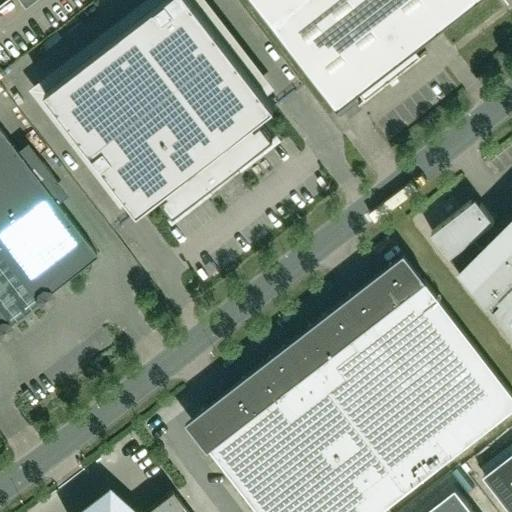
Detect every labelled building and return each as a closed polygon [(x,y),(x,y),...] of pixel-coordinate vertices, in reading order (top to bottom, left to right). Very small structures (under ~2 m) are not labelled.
[(275,103),(195,0),(159,0),(46,88),(139,208),(161,191),(163,189),(168,195),(162,200),(174,216),(175,215),(174,215),(203,193),(210,188),(212,191),(212,192),(213,192),(220,186),(218,183),(231,173),(233,176),(241,170),(240,169),(240,170),(237,166),(244,161),(272,139),(273,139),(261,123),(255,128),(251,122),(252,121),(275,103)] [(253,0),(337,109),(359,92),(360,92),(364,98),(359,102),(360,103),(389,81),(391,83),(399,77),(397,75),(427,52),(426,51),(420,55),(415,49),(416,49),(415,49),(478,0),(253,0)] [(96,252),(0,127),(0,331),(4,332),(8,329),(9,323),(7,321),(21,310),(38,298),(39,300),(45,300),(49,297),(50,292),(48,289),(96,252)] [(511,218),(485,245),(475,235),(494,220),(481,203),(476,197),(472,200),(471,200),(432,231),(511,334),(511,218)] [(376,511),(511,407),(511,390),(425,279),(426,278),(404,250),(187,418),(209,446),(210,445),(261,511),(376,511)] [(511,450),(483,473),(511,510),(511,450)] [(189,511),(171,488),(141,511),(108,481),(87,497),(98,511),(189,511)] [(477,511),(456,485),(420,511),(477,511)] [(98,511),(87,497),(67,511),(98,511)]
